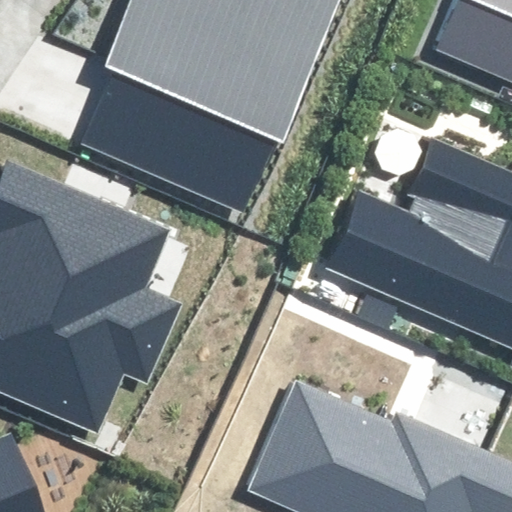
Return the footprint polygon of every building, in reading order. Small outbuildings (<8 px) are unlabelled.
[(137,0),(77,139),(242,211),(276,133),(281,135),(340,0),(137,0)] [(511,0),(461,0),(440,49),(511,80),(511,0)] [(511,174),(432,140),(402,208),(363,191),(329,268),(511,346),(511,174)] [(141,288),(167,229),(14,163),(0,195),(0,389),(96,431),(123,370),(144,379),(177,304),(141,288)] [(389,423),(298,383),(251,491),(299,511),(511,511),(511,464),(393,413),(389,423)] [(0,511),(43,511),(13,435),(0,440),(0,511)]
